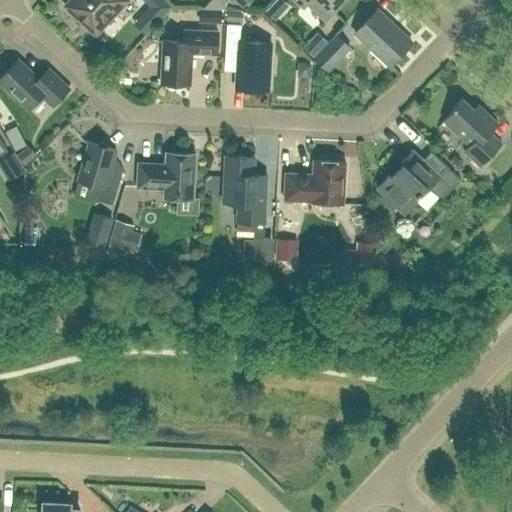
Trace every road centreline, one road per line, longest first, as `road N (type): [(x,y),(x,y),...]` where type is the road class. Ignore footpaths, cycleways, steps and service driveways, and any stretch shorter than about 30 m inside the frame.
road 1 (residential): [(463,18),(392,101),(353,123),(131,112),(4,0)]
road 2 (residential): [(270,511),(228,472),(0,460)]
road 3 (residential): [(383,476),(511,336)]
